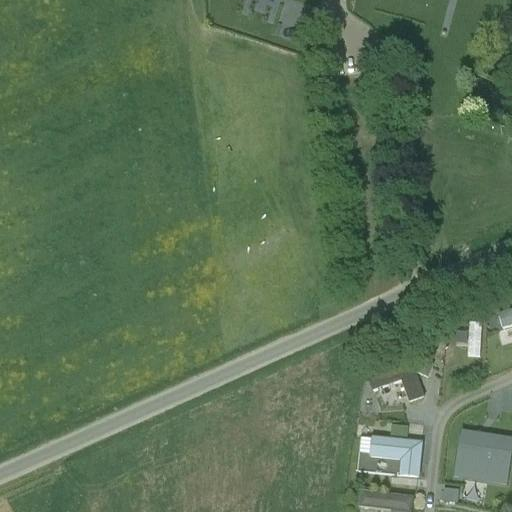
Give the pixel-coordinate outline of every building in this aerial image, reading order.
[(481,358),(480,329),(467,329),(468,358),(481,358)] [(445,392),(437,368),(398,381),(406,405),(445,392)] [(450,480),(504,489),(511,441),(457,432),(450,480)] [(367,439),(367,460),(397,461),(397,478),(421,479),(422,441),(367,439)] [(409,511),(410,496),(359,494),(358,510),(387,511),(386,511),(409,511)]
